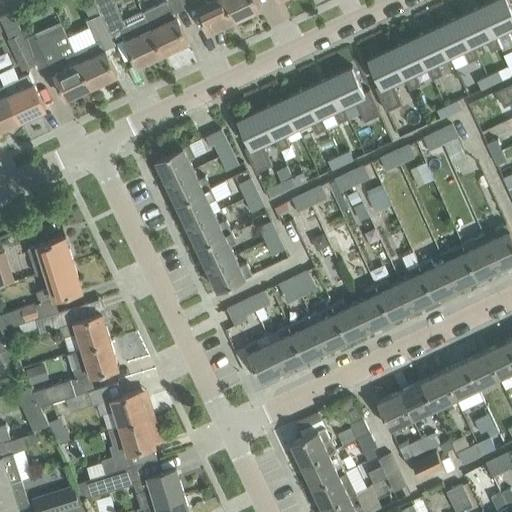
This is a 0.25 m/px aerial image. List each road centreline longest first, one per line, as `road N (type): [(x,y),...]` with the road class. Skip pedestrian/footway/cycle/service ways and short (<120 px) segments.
road 1 (residential): [(93,145),(402,0)]
road 2 (residential): [(229,435),(93,145)]
road 3 (residential): [(229,435),(511,296)]
